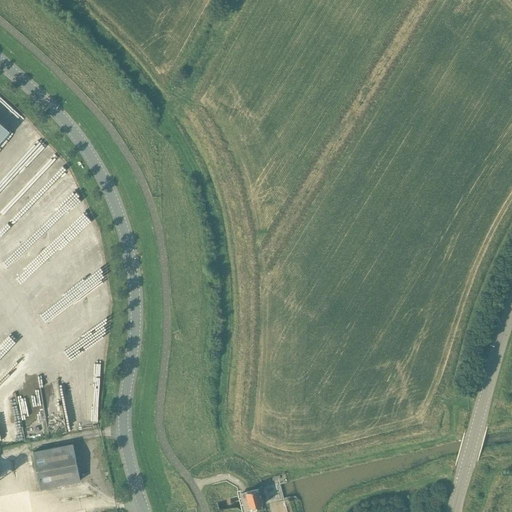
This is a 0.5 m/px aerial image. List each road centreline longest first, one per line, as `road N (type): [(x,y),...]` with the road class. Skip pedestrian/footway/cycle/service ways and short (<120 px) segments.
road 1 (unclassified): [(144,511),(123,427),(136,312),(119,216),(83,145),(0,61)]
road 2 (unclassified): [(452,511),(511,309)]
